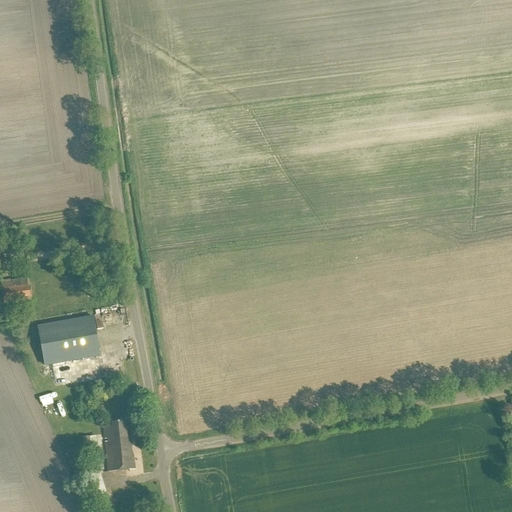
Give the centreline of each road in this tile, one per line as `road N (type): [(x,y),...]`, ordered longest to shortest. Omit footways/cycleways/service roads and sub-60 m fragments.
road 1 (unclassified): [(159,452),(90,0)]
road 2 (unclassified): [(159,452),(511,389)]
